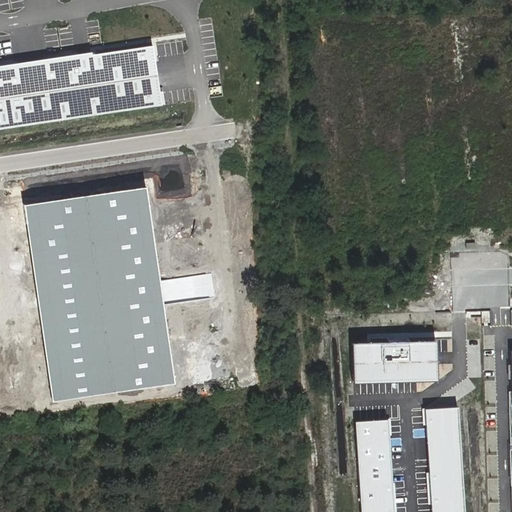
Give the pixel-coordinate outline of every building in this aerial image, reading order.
[(154,47),(0,71),(0,132),(164,107),(154,47)] [(144,189),(23,206),(50,400),(170,383),(144,189)] [(433,341),(353,343),(354,380),(434,378),(433,341)] [(463,511),(456,406),(423,408),(430,511),(463,511)] [(393,511),(387,419),(353,421),(359,511),(393,511)]
